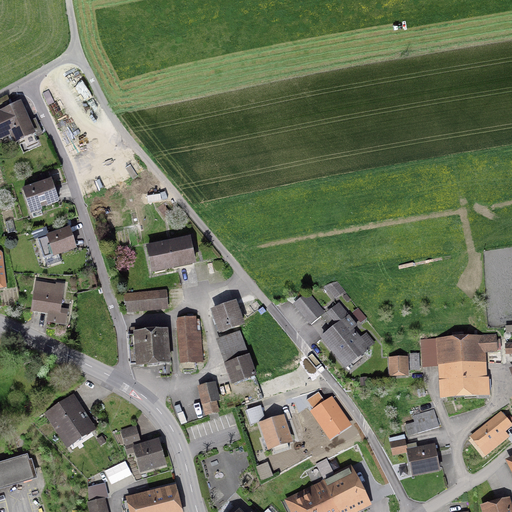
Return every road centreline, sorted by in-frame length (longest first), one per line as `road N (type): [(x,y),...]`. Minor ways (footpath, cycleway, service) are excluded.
road 1 (residential): [(78,52),(128,139),(350,404),(409,511)]
road 2 (residential): [(26,80),(95,250),(119,328),(119,380)]
road 3 (tertiary): [(119,380),(170,425),(197,511)]
road 4 (tertiary): [(0,323),(119,380)]
